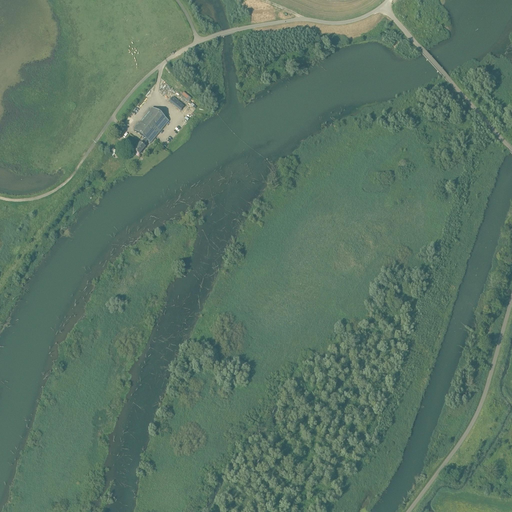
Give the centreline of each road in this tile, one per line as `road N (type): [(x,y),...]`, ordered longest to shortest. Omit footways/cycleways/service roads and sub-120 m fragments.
road 1 (unclassified): [(408,511),(472,424),(511,297)]
road 2 (unclassified): [(383,6),(511,149)]
road 3 (unclassified): [(166,59),(259,24),(300,17),(326,23)]
